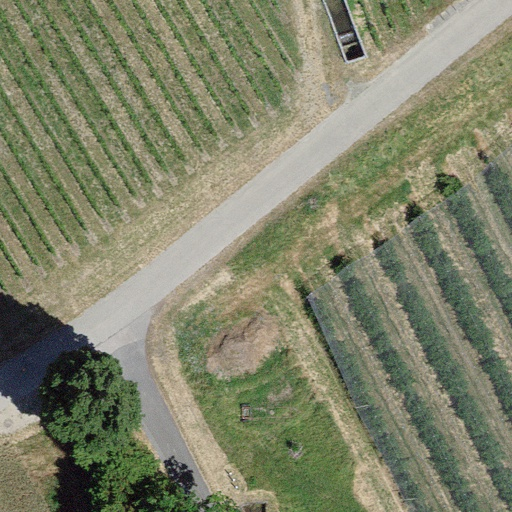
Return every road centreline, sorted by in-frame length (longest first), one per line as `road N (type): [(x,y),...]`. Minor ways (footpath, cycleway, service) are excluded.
road 1 (unclassified): [(0,374),(110,319),(506,0)]
road 2 (track): [(209,511),(110,319)]
